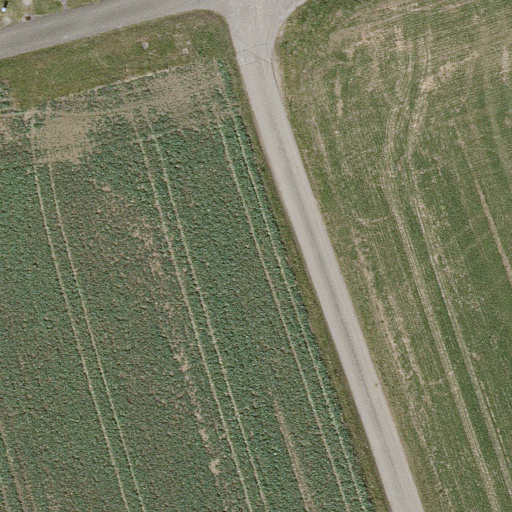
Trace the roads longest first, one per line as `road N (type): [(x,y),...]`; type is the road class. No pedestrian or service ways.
road 1 (residential): [(404,511),(260,69),(256,0)]
road 2 (track): [(172,0),(0,44)]
